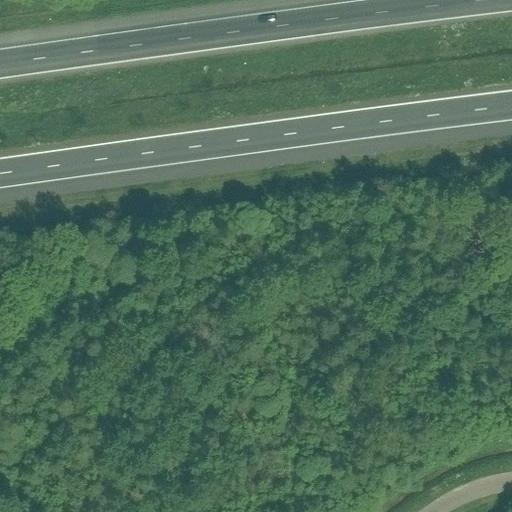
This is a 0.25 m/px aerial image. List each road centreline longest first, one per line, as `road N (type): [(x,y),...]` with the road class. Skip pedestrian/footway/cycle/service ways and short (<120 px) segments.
road 1 (motorway): [(0,174),(511,108)]
road 2 (motorway): [(499,0),(0,66)]
